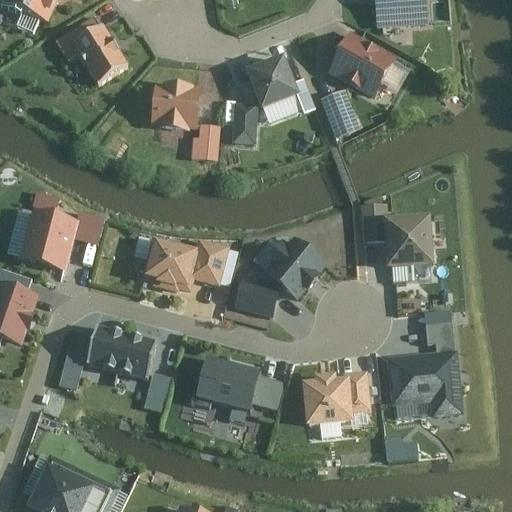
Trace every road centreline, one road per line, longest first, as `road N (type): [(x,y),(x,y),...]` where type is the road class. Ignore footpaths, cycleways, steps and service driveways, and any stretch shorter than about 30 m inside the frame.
road 1 (residential): [(0,494),(63,321),(103,296),(299,346),(353,304)]
road 2 (residential): [(330,0),(318,21),(263,45),(227,49),(157,40),(124,0)]
